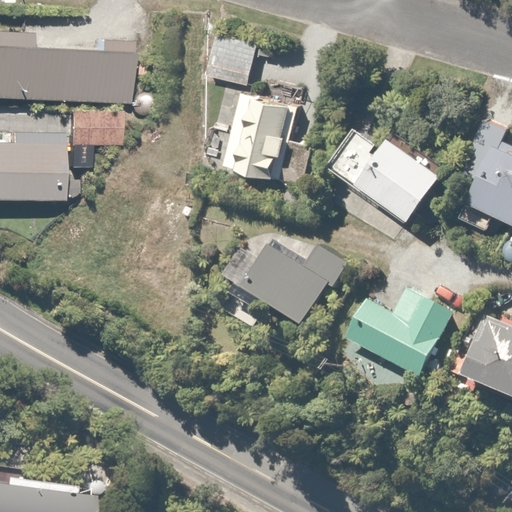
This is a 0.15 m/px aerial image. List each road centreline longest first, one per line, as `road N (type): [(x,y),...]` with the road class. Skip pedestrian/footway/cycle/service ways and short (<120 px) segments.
road 1 (secondary): [(0,333),(320,511)]
road 2 (residential): [(364,0),(511,40)]
